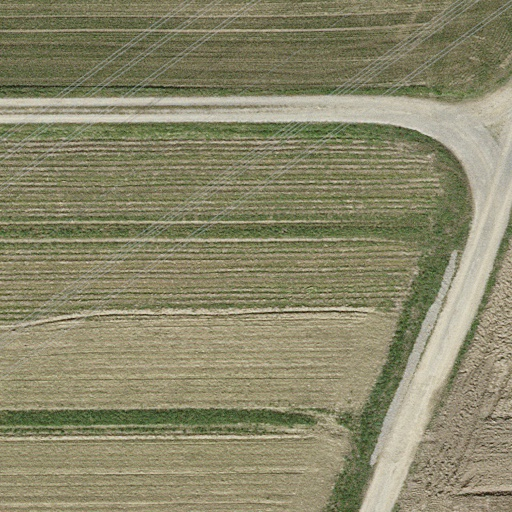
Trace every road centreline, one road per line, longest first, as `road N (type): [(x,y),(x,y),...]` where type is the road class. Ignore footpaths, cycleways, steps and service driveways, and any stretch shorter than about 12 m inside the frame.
road 1 (track): [(0,116),(511,113)]
road 2 (track): [(511,161),(378,511)]
